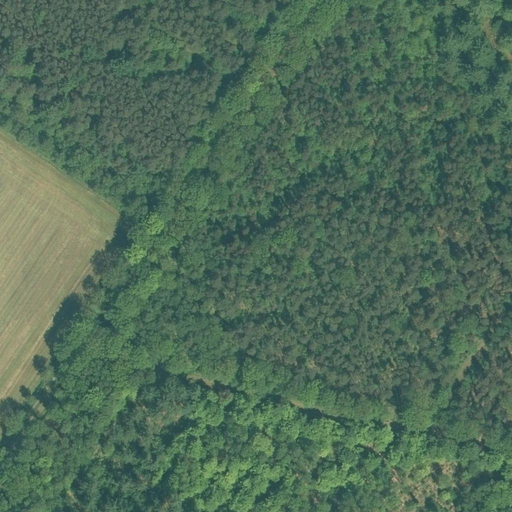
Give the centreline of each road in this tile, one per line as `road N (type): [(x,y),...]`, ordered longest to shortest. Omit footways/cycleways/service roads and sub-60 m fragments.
road 1 (track): [(319,0),(0,471)]
road 2 (track): [(73,351),(511,451)]
road 3 (track): [(511,299),(426,429)]
